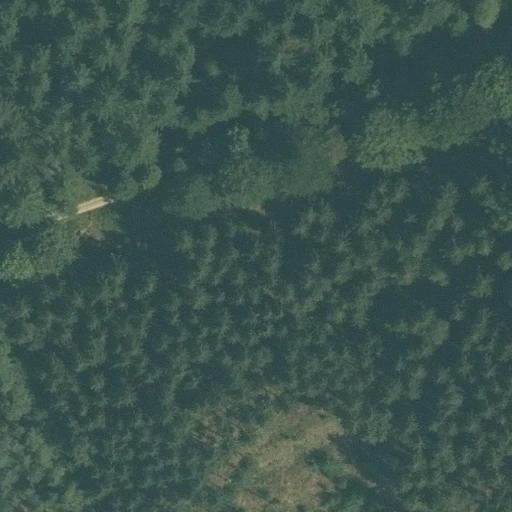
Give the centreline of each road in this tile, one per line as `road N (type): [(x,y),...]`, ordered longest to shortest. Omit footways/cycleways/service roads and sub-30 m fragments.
road 1 (track): [(0,242),(511,64)]
road 2 (track): [(96,511),(0,316)]
